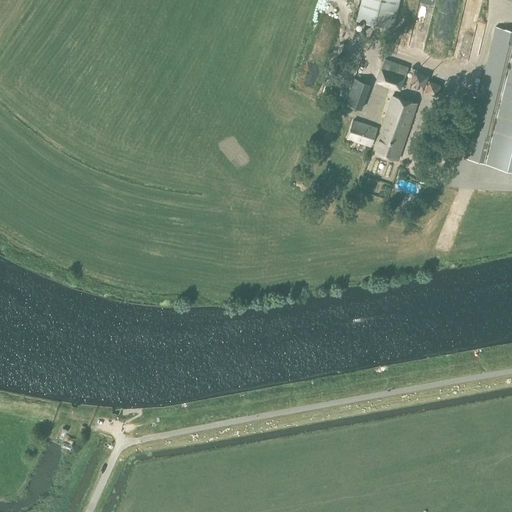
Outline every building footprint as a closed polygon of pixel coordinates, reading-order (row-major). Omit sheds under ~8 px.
[(361,0),(357,20),(392,29),(399,0),(361,0)] [(511,168),(511,30),(496,26),(486,66),(485,66),(463,157),(511,168)] [(385,58),(377,81),(400,89),(408,67),(385,58)] [(345,104),(362,110),(371,84),(355,78),(345,104)] [(428,82),(425,90),(424,92),(437,97),(438,95),(439,92),(441,85),(429,80),(428,82)] [(393,95),(375,151),(398,159),(417,102),(393,95)] [(376,128),(354,120),(347,138),(370,146),(376,128)]
